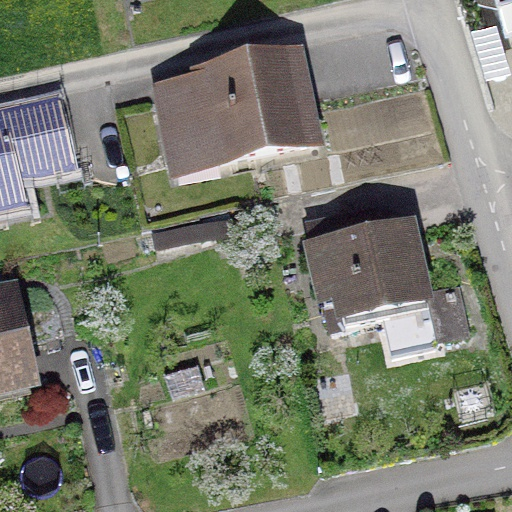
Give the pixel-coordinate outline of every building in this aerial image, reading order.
[(511,0),(492,0),(501,33),(511,30),(511,0)] [(214,169),(309,150),(291,64),(264,69),(261,57),(230,64),(232,76),(182,86),(187,108),(158,114),(169,171),(197,165),(190,130),(206,127),(214,169)] [(8,180),(26,176),(23,162),(53,155),(58,151),(50,111),(0,122),(0,211),(15,208),(8,180)] [(421,308),(404,233),(375,239),(371,220),(304,234),(317,295),(332,292),(341,335),(388,324),(386,315),(421,308)] [(0,392),(27,386),(9,298),(0,299),(0,392)]
